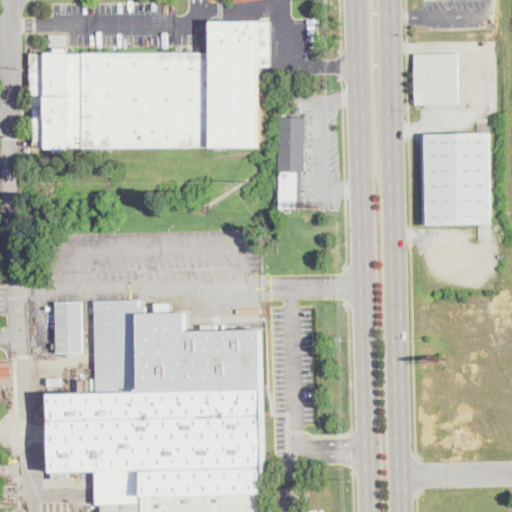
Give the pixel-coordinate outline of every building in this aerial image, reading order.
[(260,11),(260,21),(272,21),(272,66),(262,66),(262,77),(262,87),(262,147),(87,148),(69,148),(69,154),(57,154),(57,146),(35,146),(35,116),(35,108),(32,108),(32,53),(51,53),(51,38),(51,35),(68,35),(68,53),(107,53),(198,53),(214,52),(214,22),(253,22),(253,11),(260,11)] [(423,105),(417,105),(417,54),(459,53),(460,104),(423,105)] [(307,117),(306,172),(303,172),(303,208),(282,208),(282,172),(280,171),(281,116),(307,117)] [(479,224),(425,225),(423,134),(490,132),(492,224),(479,224)] [(141,301),(141,312),(143,391),(265,389),(268,511),(326,510),(326,511),(104,511),(104,504),(113,504),(112,471),(73,472),(73,479),(54,480),(52,394),(81,393),(80,380),(92,380),(92,393),(99,393),(97,302),(141,301)] [(61,353),(59,353),(57,302),(83,301),(85,352),(61,353)] [(141,312),(189,310),(188,330),(262,328),(265,389),(143,391),(141,312)] [(65,384),(50,384),(50,377),(65,376),(65,384)]
